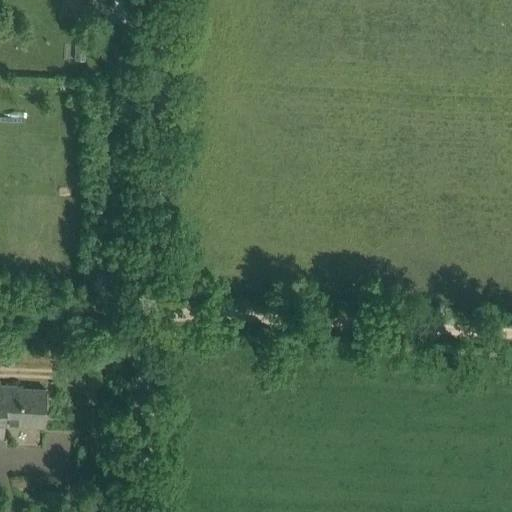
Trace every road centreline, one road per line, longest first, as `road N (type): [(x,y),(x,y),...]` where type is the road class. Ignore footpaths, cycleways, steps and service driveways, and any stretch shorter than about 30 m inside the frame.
road 1 (tertiary): [(139,511),(157,0)]
road 2 (track): [(511,332),(150,313)]
road 3 (track): [(141,462),(97,455),(93,403),(78,379),(0,373)]
